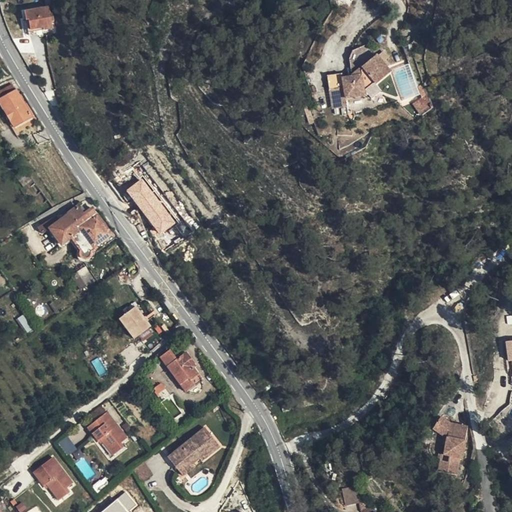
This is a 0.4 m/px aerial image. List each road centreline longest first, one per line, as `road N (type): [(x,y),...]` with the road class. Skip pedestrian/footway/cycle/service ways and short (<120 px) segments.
road 1 (tertiary): [(278,455),(257,409),(78,162),(0,38)]
road 2 (residential): [(278,455),(363,410),(410,325),(429,317),(452,323),(461,339),(483,471)]
road 3 (unknown): [(192,319),(24,464)]
